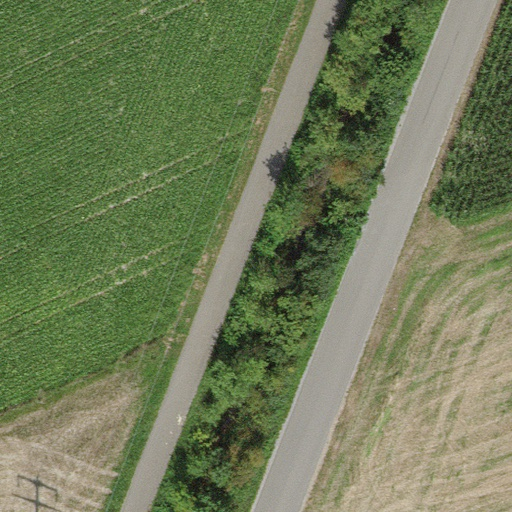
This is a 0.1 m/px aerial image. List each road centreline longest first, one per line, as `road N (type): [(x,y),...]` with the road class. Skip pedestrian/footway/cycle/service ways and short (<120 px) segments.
road 1 (unclassified): [(476,0),(278,511)]
road 2 (track): [(136,511),(334,0)]
